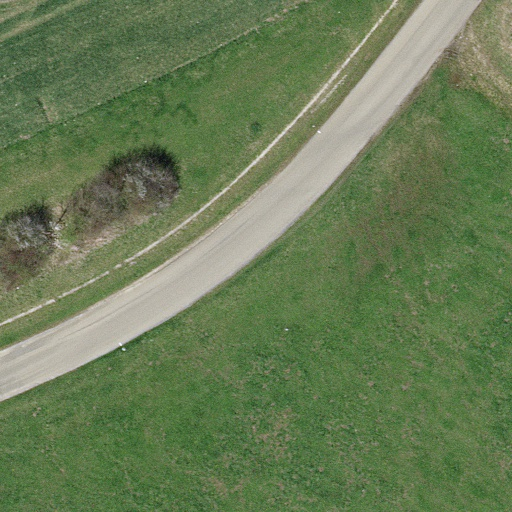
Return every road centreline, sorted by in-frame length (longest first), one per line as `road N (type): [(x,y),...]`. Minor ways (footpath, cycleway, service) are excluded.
road 1 (tertiary): [(0,378),(78,349),(226,255),(450,0)]
road 2 (track): [(407,55),(511,130)]
